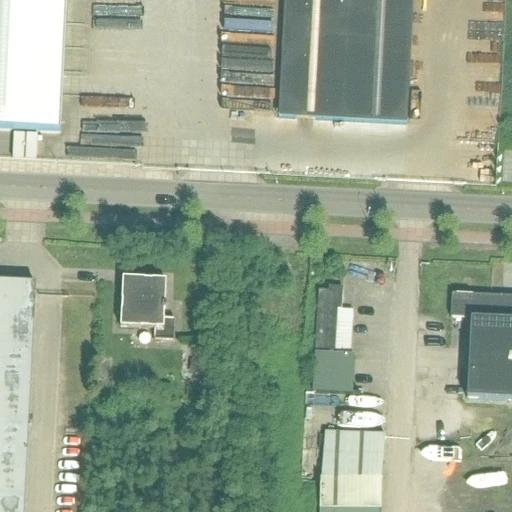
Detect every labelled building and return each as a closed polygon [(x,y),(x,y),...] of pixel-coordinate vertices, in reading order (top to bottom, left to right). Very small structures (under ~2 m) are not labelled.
[(0,0),(0,132),(60,135),(66,0),(0,0)] [(284,0),(278,119),(406,125),(412,0),(284,0)] [(154,331),(154,337),(153,343),(173,345),(174,337),(175,321),(164,321),(164,311),(166,312),(166,306),(164,306),(166,282),(122,280),(119,330),(154,331)] [(35,286),(0,284),(0,511),(23,511),(33,337),(35,286)] [(318,293),(314,357),(334,358),(337,312),(341,312),(342,290),(328,289),(328,294),(318,293)] [(511,298),(451,296),(450,320),(470,321),(466,401),(511,403),(511,298)] [(377,412),(377,401),(358,401),(358,412),(377,412)] [(325,434),(320,511),(380,511),(384,437),(325,434)]
